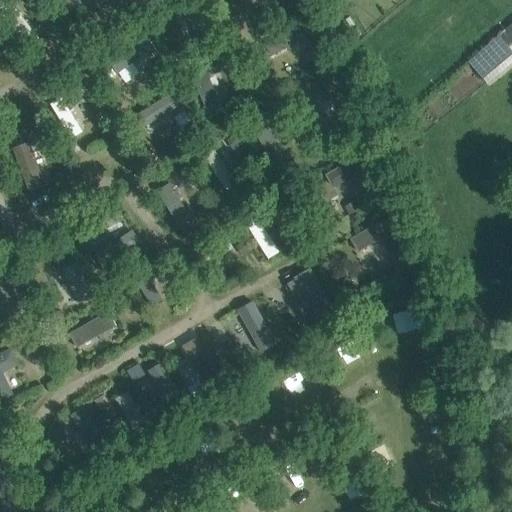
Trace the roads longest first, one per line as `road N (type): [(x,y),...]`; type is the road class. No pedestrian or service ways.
road 1 (track): [(153,511),(314,418)]
road 2 (track): [(0,93),(122,0)]
